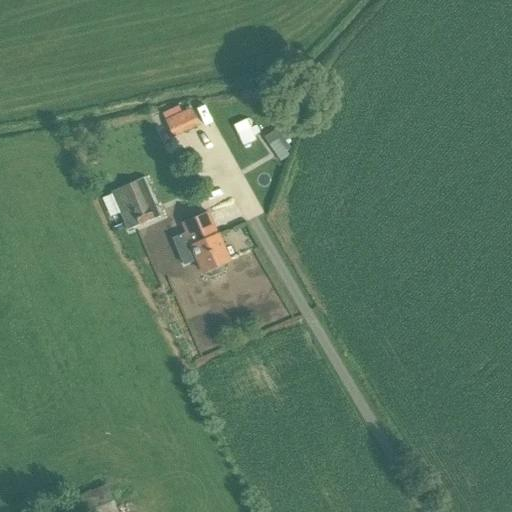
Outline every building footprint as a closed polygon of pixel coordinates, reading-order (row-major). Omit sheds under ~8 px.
[(164,120),(172,137),(197,125),(190,109),(164,120)] [(289,148),(276,128),(262,137),(270,149),(279,161),(288,155),(285,151),(289,148)] [(143,179),(110,194),(127,231),(160,218),(143,179)] [(221,266),(229,262),(208,212),(181,224),(202,274),(205,273),(206,276),(210,278),(221,274),(223,269),(221,266)] [(116,511),(106,487),(46,511),(116,511)]
